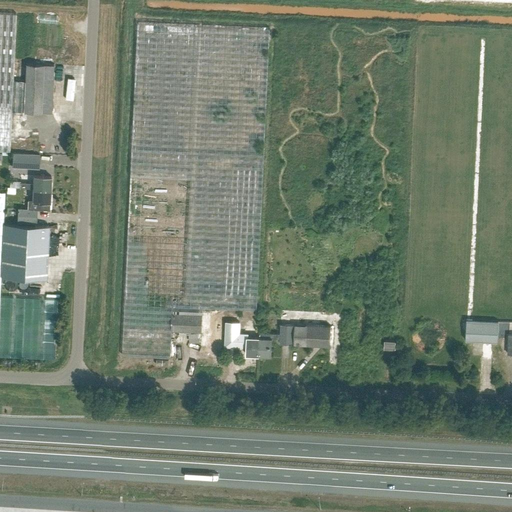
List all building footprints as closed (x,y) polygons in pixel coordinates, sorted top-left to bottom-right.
[(12,80),(16,13),(0,12),(0,148),(9,149),(12,110),(51,112),(54,65),(26,63),(25,81),(12,80)] [(203,307),(257,310),(270,28),(138,22),(121,355),(170,357),(171,330),(189,331),(189,340),(198,341),(199,331),(202,331),(203,307)] [(12,166),(20,167),(39,168),(40,154),(21,153),(13,152),(12,166)] [(33,188),(51,189),(52,176),(34,175),(33,183),(21,182),(20,187),(33,188)] [(50,209),(50,201),(51,189),(33,188),(33,200),(29,200),(29,208),(37,209),(50,209)] [(4,223),(6,192),(0,191),(0,296),(1,276),(46,278),(49,225),(4,223)] [(36,222),(37,209),(29,208),(19,208),(19,221),(36,222)] [(499,321),(466,319),(465,340),(498,341),(499,321)] [(240,322),(226,321),(225,340),(239,341),(240,322)] [(281,324),(281,333),(280,338),(280,342),(326,345),(330,345),(331,327),(281,324)] [(280,338),(281,333),(260,332),(260,337),(259,355),(272,355),(273,338),(280,338)] [(259,355),(260,337),(247,336),(246,354),(259,355)] [(395,348),(395,340),(385,339),(384,347),(395,348)]
